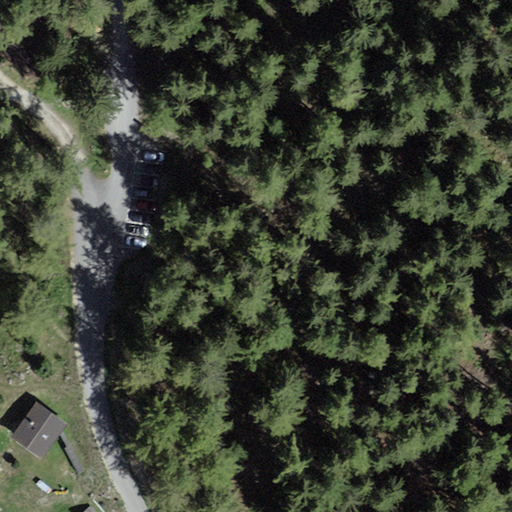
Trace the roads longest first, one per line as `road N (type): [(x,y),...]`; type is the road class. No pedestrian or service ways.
road 1 (unclassified): [(100,205),(87,344),(107,444),(136,511)]
road 2 (track): [(124,0),(123,166),(120,190),(100,205)]
road 3 (track): [(0,79),(64,136),(100,205)]
road 4 (track): [(0,128),(18,232),(14,259),(0,268)]
